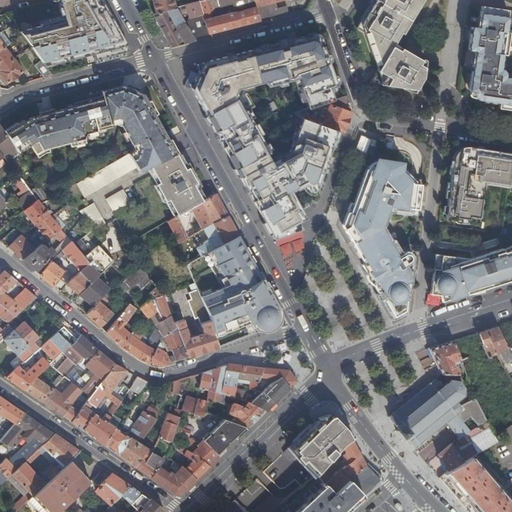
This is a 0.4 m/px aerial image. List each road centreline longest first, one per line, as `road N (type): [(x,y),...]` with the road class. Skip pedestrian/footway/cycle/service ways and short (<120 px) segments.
road 1 (residential): [(0,257),(151,379),(302,327)]
road 2 (secondary): [(153,57),(302,327)]
road 3 (residential): [(321,15),(355,112),(376,123),(511,138)]
road 4 (residential): [(182,511),(0,385)]
road 5 (tertiary): [(327,378),(344,358),(511,302)]
road 6 (secondary): [(327,378),(182,511)]
road 7 (residential): [(321,15),(153,57)]
road 8 (secondary): [(327,378),(435,511)]
road 9 (residential): [(153,57),(2,105)]
